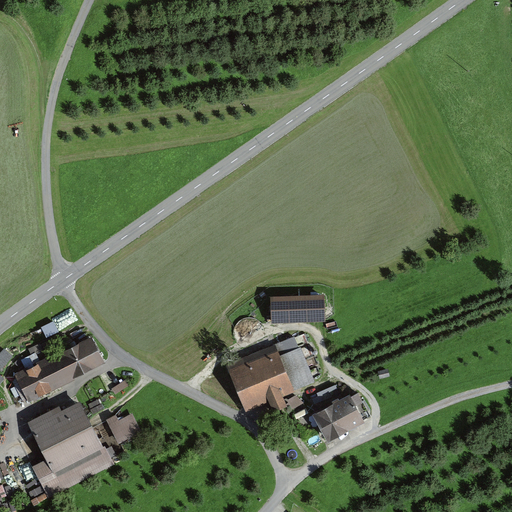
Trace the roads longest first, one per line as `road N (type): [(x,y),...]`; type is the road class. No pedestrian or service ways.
road 1 (track): [(90,0),(49,119),(46,182),(60,272),(117,351),(268,442),(282,481),(266,511)]
road 2 (tertiary): [(462,0),(0,326)]
road 3 (track): [(186,390),(272,332),(310,328),(336,377),(368,394),(376,433)]
road 4 (track): [(511,385),(444,404),(282,481)]
road 5 (track): [(0,449),(26,412),(123,355)]
